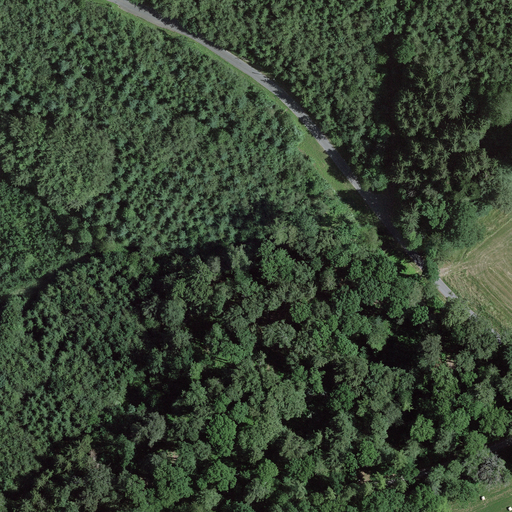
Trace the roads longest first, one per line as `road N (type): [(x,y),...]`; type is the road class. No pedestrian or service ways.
road 1 (unclassified): [(111,0),(182,28),(258,76),(313,126),(420,260),(511,345)]
road 2 (track): [(279,511),(511,437)]
road 3 (track): [(380,210),(393,182),(389,41),(399,0)]
